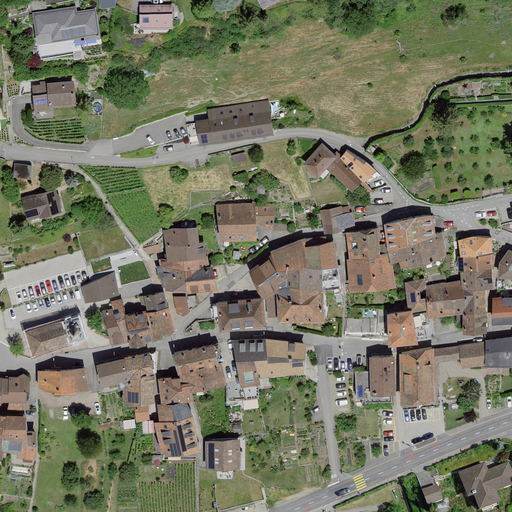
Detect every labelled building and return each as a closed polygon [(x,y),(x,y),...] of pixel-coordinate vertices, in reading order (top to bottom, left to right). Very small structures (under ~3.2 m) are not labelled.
[(84,0),(77,0),(32,8),(36,31),(46,29),(48,40),(90,33),(84,0)] [(176,0),(139,0),(139,22),(176,23),(176,0)] [(77,74),(30,80),(34,109),(80,103),(77,74)] [(270,96),(210,108),(212,119),(216,138),(216,139),(276,128),(270,96)] [(54,110),(37,111),(37,118),(54,117),(54,110)] [(201,141),(216,138),(212,119),(197,122),(201,141)] [(301,161),(316,175),(335,155),(320,141),(301,161)] [(328,169),(350,191),(370,172),(348,149),(328,169)] [(233,152),(234,160),(246,157),(244,150),(233,152)] [(14,160),(12,174),(33,176),(35,162),(14,160)] [(58,186),(22,195),(29,222),(65,213),(58,186)] [(218,203),(221,241),(256,240),(255,224),(275,223),(274,205),(257,206),(256,200),(218,203)] [(319,208),(322,228),(354,223),(350,203),(319,208)] [(410,210),(386,218),(390,242),(438,227),(434,208),(410,210)] [(200,221),(162,226),(165,239),(203,236),(200,221)] [(378,223),(346,228),(350,253),(382,248),(378,223)] [(438,227),(390,242),(393,256),(411,249),(414,260),(451,250),(443,227),(438,227)] [(494,232),(460,234),(462,250),(494,246),(494,232)] [(203,236),(165,239),(169,254),(208,250),(206,236),(203,236)] [(281,266),(302,263),(302,239),(271,251),(281,266)] [(332,240),(303,242),(304,265),(333,263),(332,240)] [(499,270),(511,272),(511,245),(509,245),(500,255),(499,270)] [(494,246),(462,250),(461,250),(462,261),(492,259),(495,259),(494,246)] [(382,248),(350,253),(347,253),(351,281),(399,276),(395,259),(389,256),(388,248),(382,248)] [(208,250),(169,254),(160,255),(161,262),(189,262),(212,261),(211,251),(208,250)] [(269,254),(251,268),(265,289),(288,280),(269,254)] [(492,259),(462,261),(463,277),(463,282),(465,282),(487,281),(494,281),(492,259)] [(189,262),(191,283),(216,282),(217,261),(212,261),(189,262)] [(189,262),(161,262),(156,262),(165,283),(191,283),(189,262)] [(337,286),(336,266),(318,267),(319,287),(337,286)] [(81,280),(87,299),(121,289),(115,270),(81,280)] [(426,273),(406,276),(410,303),(414,302),(415,305),(430,303),(428,281),(426,273)] [(463,282),(463,277),(428,281),(430,303),(432,311),(466,307),(465,282),(463,282)] [(466,307),(466,323),(489,322),(487,281),(465,282),(466,307)] [(165,287),(146,291),(149,306),(168,302),(165,287)] [(270,288),(270,322),(327,322),(327,288),(270,288)] [(511,291),(493,291),(494,319),(511,319),(511,291)] [(188,292),(174,294),(176,310),(190,308),(188,292)] [(128,312),(123,296),(113,298),(125,338),(153,330),(147,307),(128,312)] [(256,299),(223,301),(224,325),(257,323),(256,299)] [(410,303),(389,306),(390,335),(420,331),(414,302),(410,303)] [(168,303),(149,309),(157,333),(176,327),(168,303)] [(430,303),(415,305),(420,331),(434,329),(432,311),(430,303)] [(113,304),(102,307),(113,342),(123,339),(113,304)] [(380,311),(345,309),(344,335),(379,336),(380,311)] [(80,315),(27,331),(33,354),(86,338),(80,315)] [(236,342),(241,383),(263,381),(258,340),(236,342)] [(511,366),(511,351),(511,340),(485,341),(486,367),(511,366)] [(483,342),(457,345),(459,368),(485,366),(483,342)] [(218,343),(177,353),(181,371),(223,361),(218,343)] [(264,376),(303,376),(304,343),(265,343),(264,376)] [(397,350),(398,402),(434,402),(434,350),(397,350)] [(157,372),(153,352),(127,357),(131,377),(157,372)] [(367,355),(369,395),(395,394),(394,354),(367,355)] [(98,363),(102,382),(129,376),(125,357),(98,363)] [(226,381),(223,365),(189,371),(191,387),(226,381)] [(39,369),(40,393),(91,390),(90,367),(39,369)] [(186,375),(162,379),(165,401),(190,397),(186,375)] [(0,405),(32,406),(32,378),(0,377),(0,405)] [(155,377),(132,379),(133,401),(156,399),(155,377)] [(194,401),(158,406),(165,456),(201,451),(194,401)] [(149,404),(134,406),(136,421),(151,419),(149,404)] [(26,417),(0,413),(0,459),(3,460),(4,453),(17,454),(17,458),(32,460),(36,432),(27,431),(26,417)] [(143,421),(143,433),(155,433),(155,420),(143,421)] [(238,441),(208,441),(208,469),(238,469),(238,441)] [(459,472),(469,496),(475,494),(481,509),(504,501),(499,489),(511,484),(511,469),(509,461),(488,469),(485,462),(459,472)] [(421,489),(427,505),(444,498),(438,482),(421,489)]
